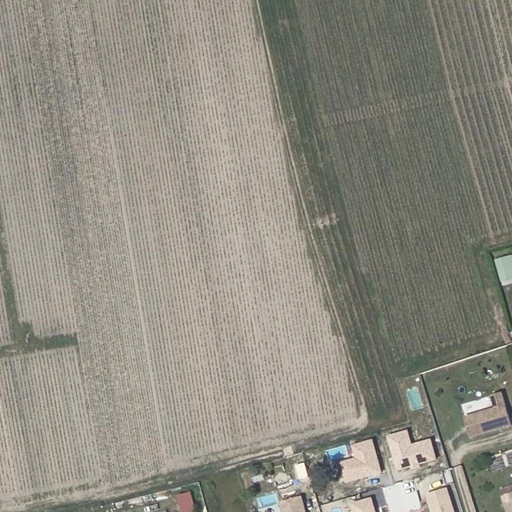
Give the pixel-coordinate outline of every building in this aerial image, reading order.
[(511,256),(511,255),(496,260),(502,282),(511,279),(511,256)] [(497,409),(466,417),(472,438),(511,425),(511,423),(503,393),(493,395),(497,409)] [(407,430),(388,435),(398,471),(437,459),(431,439),(411,444),(407,430)] [(340,463),(347,483),(382,472),(373,439),(352,445),(356,458),(340,463)] [(300,472),(308,471),(307,462),(299,463),(300,472)] [(501,494),(511,490),(511,485),(499,489),(501,494)] [(453,511),(447,488),(426,494),(430,511),(453,511)] [(183,511),(199,511),(194,492),(179,495),(183,511)] [(309,511),(306,497),(282,502),(284,511),(309,511)] [(374,511),(370,498),(350,505),(352,511),(374,511)]
